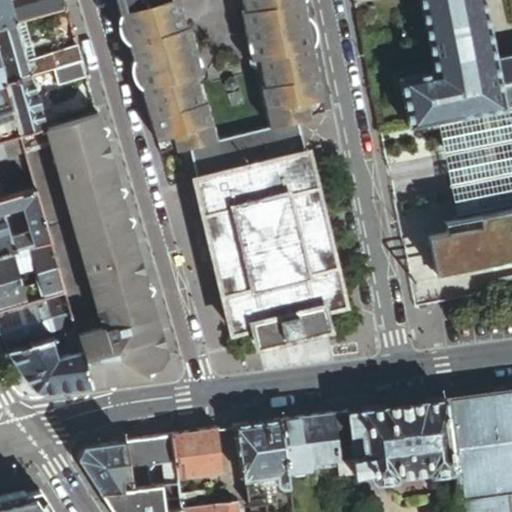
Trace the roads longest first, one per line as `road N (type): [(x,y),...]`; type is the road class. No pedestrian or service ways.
road 1 (residential): [(90,0),(203,392)]
road 2 (residential): [(396,370),(324,0)]
road 3 (residential): [(203,392),(396,370)]
road 4 (residential): [(29,428),(203,392)]
